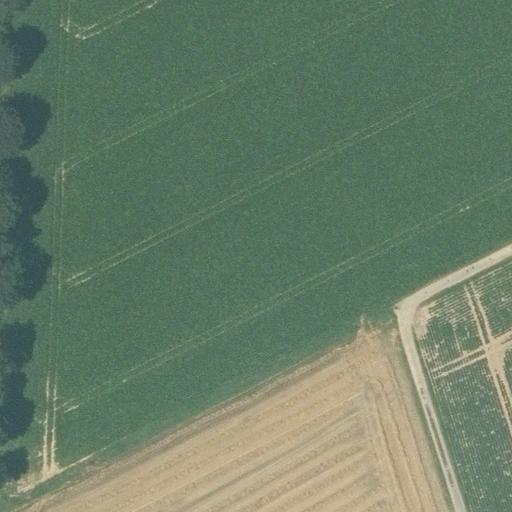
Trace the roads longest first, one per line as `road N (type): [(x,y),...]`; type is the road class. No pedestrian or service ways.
road 1 (track): [(395,310),(4,507)]
road 2 (track): [(511,247),(395,310),(458,511)]
